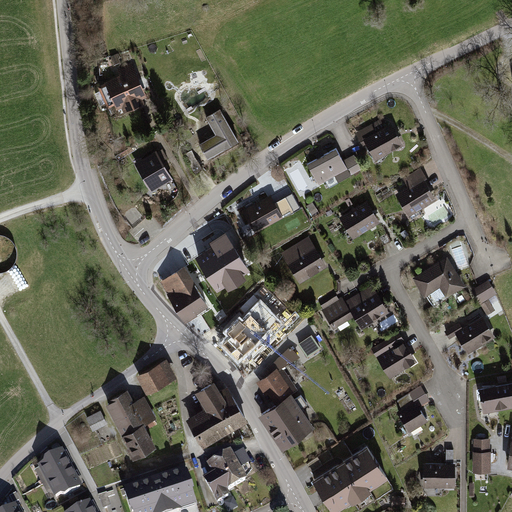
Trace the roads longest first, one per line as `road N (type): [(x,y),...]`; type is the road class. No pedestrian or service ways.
road 1 (residential): [(126,270),(276,153),(405,77)]
road 2 (unclassified): [(126,270),(88,191),(78,149),(62,0)]
road 3 (residential): [(180,332),(59,421),(0,476)]
road 4 (unclassified): [(303,511),(228,379),(180,332)]
road 5 (residential): [(461,428),(387,264)]
road 6 (residential): [(405,77),(467,217)]
